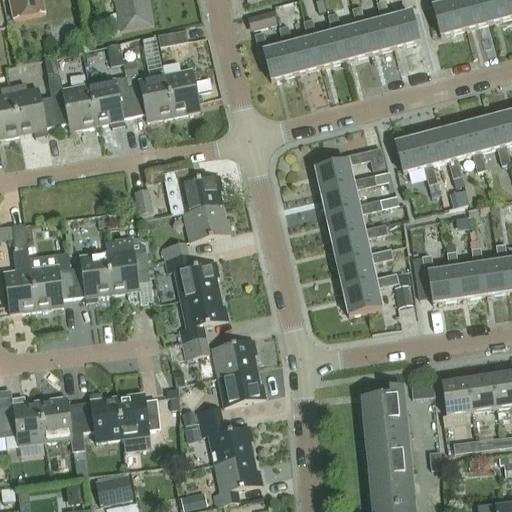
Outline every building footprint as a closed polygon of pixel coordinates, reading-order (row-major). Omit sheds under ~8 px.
[(46,17),(42,0),(7,0),(12,24),(43,17),(46,17)] [(112,0),(118,36),(151,31),(146,0),(112,0)] [(457,5),(453,6),(437,10),(434,0),(425,0),(428,13),(433,11),(440,41),(465,35),(457,5)] [(457,5),(465,35),(490,28),(482,0),(475,0),(462,4),(460,0),(451,0),(453,6),(457,5)] [(511,13),(508,0),(482,0),(490,28),(511,22),(511,13)] [(323,2),(316,4),(319,18),(327,16),(323,2)] [(385,24),(393,53),(418,47),(410,17),(390,22),(385,5),(376,7),(381,25),(385,24)] [(385,24),(381,25),(365,29),(361,11),(352,14),(356,31),(361,30),(369,60),(393,53),(385,24)] [(253,34),(279,26),(275,12),(249,20),(253,34)] [(361,30),(356,31),(341,35),(336,18),(327,20),(332,38),(336,36),(344,66),(369,60),(361,30)] [(336,36),(332,38),(316,42),(312,24),(303,27),(307,44),(312,43),(320,73),(344,66),(336,36)] [(312,43),(307,44),(292,48),(287,31),(279,33),(283,50),(287,49),(295,79),(320,73),(312,43)] [(184,37),(155,42),(158,54),(187,49),(184,37)] [(287,49),(283,50),(268,54),(263,37),(254,39),(259,57),(263,56),(271,86),(295,79),(287,49)] [(123,67),(126,81),(137,79),(135,65),(123,67)] [(176,70),(164,73),(165,80),(174,121),(200,116),(192,75),(177,78),(176,70)] [(165,80),(164,73),(160,73),(162,81),(138,85),(139,90),(128,93),(134,121),(145,119),(147,126),(174,121),(165,80)] [(51,102),(57,130),(68,128),(70,136),(96,130),(88,89),(62,95),(59,82),(59,81),(47,83),(47,84),(51,102)] [(126,82),(88,89),(96,130),(111,127),(112,133),(124,131),(123,123),(134,121),(128,93),(126,82)] [(196,85),(199,99),(212,96),(210,83),(196,85)] [(10,91),(12,99),(19,140),(34,137),(35,143),(47,140),(46,133),(57,130),(51,102),(40,104),(38,93),(26,96),(25,88),(10,91)] [(0,93),(2,101),(0,101),(0,143),(19,140),(12,99),(10,91),(0,93)] [(511,116),(498,121),(505,151),(511,148),(511,116)] [(473,127),(481,157),(496,153),(501,170),(510,168),(505,151),(498,121),(473,127)] [(449,134),(457,164),(472,159),(477,177),(486,174),(481,157),(473,127),(449,134)] [(424,140),(432,170),(448,166),(452,183),(461,181),(457,164),(449,134),(424,140)] [(437,187),(432,170),(424,140),(395,148),(403,178),(423,172),(428,190),(437,187)] [(353,190),(353,185),(349,171),(371,166),(373,175),(387,172),(383,153),(346,161),(347,165),(315,173),(320,197),(353,190)] [(218,180),(195,185),(192,171),(162,177),(171,220),(184,218),(222,210),(219,195),(221,195),(218,180)] [(164,186),(162,177),(151,179),(153,188),(164,186)] [(388,177),(353,185),(353,190),(320,197),(326,222),(359,215),(358,210),(355,195),(390,187),(388,177)] [(461,181),(452,183),(455,192),(463,189),(461,181)] [(470,208),(466,194),(450,198),(454,213),(470,208)] [(150,219),(146,197),(133,199),(137,222),(150,219)] [(394,202),(380,205),(358,210),(359,215),(326,222),(331,247),(365,239),(364,235),(360,220),(396,212),(394,202)] [(222,210),(184,218),(190,247),(231,239),(228,224),(225,224),(222,210)] [(112,218),(103,220),(104,229),(114,227),(112,218)] [(385,230),(364,235),(365,239),(331,247),(337,272),(370,264),(369,259),(366,244),(387,239),(385,230)] [(37,315),(31,274),(30,274),(24,232),(9,234),(15,276),(4,277),(9,319),(37,315)] [(477,270),(482,301),(506,297),(502,266),(498,267),(483,269),(479,243),(470,244),(474,270),(477,270)] [(452,274),(457,305),(482,301),(477,270),(474,270),(458,273),(454,246),(445,248),(449,274),(452,274)] [(149,286),(145,257),(144,250),(138,247),(106,252),(112,299),(127,297),(139,295),(138,288),(149,286)] [(166,265),(188,260),(185,247),(163,252),(166,265)] [(502,266),(506,297),(511,296),(511,264),(507,265),(505,249),(496,251),(498,267),(502,266)] [(112,299),(106,252),(102,252),(103,258),(79,261),(81,272),(70,274),(73,303),(85,301),(86,308),(98,307),(97,301),(112,299)] [(370,264),(337,272),(343,296),(376,289),(375,284),(371,269),(393,264),(391,254),(369,259),(370,264)] [(62,304),(73,303),(70,274),(67,259),(30,264),(31,274),(37,315),(63,311),(62,304)] [(188,260),(166,265),(168,276),(174,275),(181,304),(218,296),(215,282),(218,281),(215,266),(190,272),(188,260)] [(452,274),(449,274),(433,276),(431,260),(422,262),(424,279),(428,278),(432,308),(457,305),(452,274)] [(408,278),(397,281),(398,289),(399,290),(409,288),(411,288),(408,278)] [(396,279),(375,284),(376,289),(343,296),(348,321),(382,314),(377,294),(398,289),(397,281),(396,279)] [(153,306),(151,293),(150,286),(149,286),(138,288),(139,295),(127,297),(128,302),(130,305),(134,306),(138,306),(141,308),(153,306)] [(399,290),(396,291),(401,311),(414,308),(409,288),(399,290)] [(182,347),(183,347),(205,342),(203,330),(228,325),(224,310),(222,311),(218,296),(181,304),(187,333),(179,335),(182,347)] [(205,342),(183,347),(186,359),(208,354),(205,342)] [(218,382),(256,374),(253,360),(256,359),(253,344),(212,353),(218,382)] [(256,374),(218,382),(224,412),(265,403),(262,388),(259,389),(256,374)] [(511,377),(491,381),(496,413),(511,410),(511,377)] [(175,379),(177,391),(185,389),(182,378),(175,379)] [(491,381),(466,385),(471,417),(496,413),(491,381)] [(471,417),(466,385),(441,389),(446,420),(471,417)] [(426,390),(428,402),(435,402),(434,389),(426,390)] [(420,403),(419,390),(412,391),(413,404),(420,403)] [(428,402),(426,390),(419,390),(420,403),(428,402)] [(382,401),(360,403),(362,421),(368,420),(370,442),(364,442),(368,476),(373,475),(376,497),(370,498),(371,511),(414,511),(412,484),(409,453),(406,422),(403,392),(381,394),(382,401)] [(122,443),(117,402),(102,404),(101,398),(89,399),(90,407),(79,408),(82,437),(94,436),(95,447),(122,443)] [(117,402),(122,443),(149,440),(149,435),(160,434),(156,404),(145,406),(144,398),(117,402)] [(6,441),(7,452),(18,451),(45,447),(40,406),(25,408),(24,402),(12,403),(13,411),(2,412),(6,441)] [(40,406),(45,447),(72,444),(74,460),(85,458),(82,437),(79,408),(67,410),(66,402),(40,406)] [(199,429),(222,425),(220,413),(197,417),(199,429)] [(194,416),(182,418),(185,430),(196,428),(194,416)] [(222,425),(199,429),(202,441),(208,440),(214,469),(252,461),(250,447),(252,446),(249,431),(224,436),(222,425)] [(200,445),(197,432),(185,434),(188,448),(200,445)] [(511,441),(501,443),(503,453),(511,451),(511,441)] [(503,453),(501,443),(477,446),(478,456),(503,453)] [(478,456),(477,446),(453,449),(455,459),(478,456)] [(429,458),(430,467),(441,466),(440,457),(429,458)] [(252,461),(214,469),(220,498),(213,499),(215,511),(216,511),(238,507),(236,495),(261,490),(258,475),(255,476),(252,461)] [(442,474),(441,466),(430,467),(431,475),(442,474)] [(511,482),(511,469),(502,470),(504,484),(511,482)] [(95,487),(101,511),(133,504),(127,480),(95,487)] [(84,507),(82,490),(66,492),(68,509),(84,507)] [(11,496),(0,497),(0,500),(1,508),(12,507),(11,496)] [(203,511),(204,511),(201,498),(181,503),(183,511),(203,511)]
